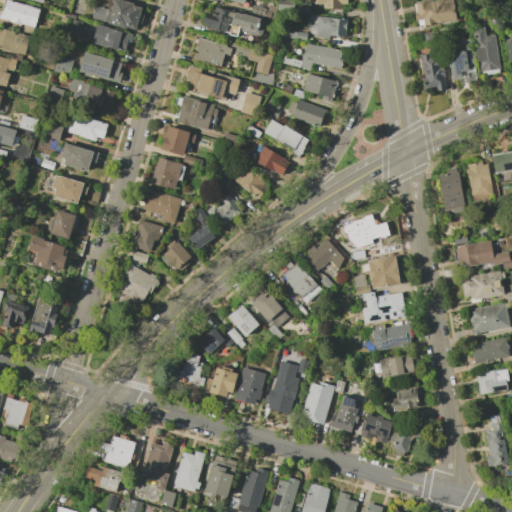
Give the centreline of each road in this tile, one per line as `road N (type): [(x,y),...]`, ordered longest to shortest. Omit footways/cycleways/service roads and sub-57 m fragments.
road 1 (residential): [(104,393),(511,511)]
road 2 (residential): [(174,0),(63,381)]
road 3 (residential): [(403,154),(454,449),(439,511)]
road 4 (tertiary): [(379,10),(352,117),(279,227)]
road 5 (tertiary): [(104,393),(164,326),(279,227)]
road 6 (tertiary): [(379,10),(403,154)]
road 7 (tertiary): [(279,227),(403,154)]
